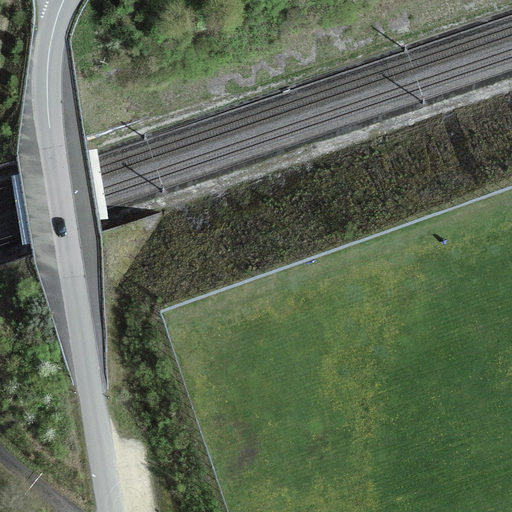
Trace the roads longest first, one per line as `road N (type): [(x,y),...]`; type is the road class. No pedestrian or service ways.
road 1 (track): [(0,257),(511,82)]
road 2 (track): [(511,3),(0,174)]
road 3 (tertiary): [(114,511),(50,127),(47,63),(64,0)]
